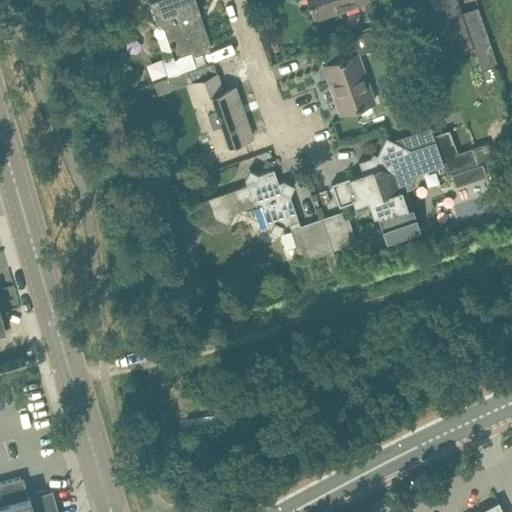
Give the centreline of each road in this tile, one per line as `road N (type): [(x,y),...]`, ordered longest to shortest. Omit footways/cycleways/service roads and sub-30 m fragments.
road 1 (tertiary): [(111,511),(0,132)]
road 2 (tertiary): [(295,511),(511,403)]
road 3 (residential): [(275,124),(234,0)]
